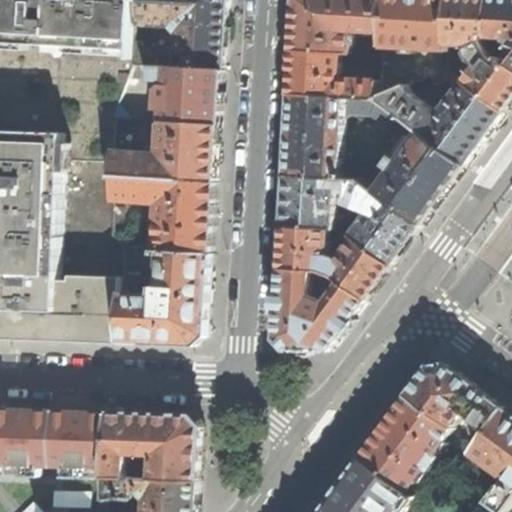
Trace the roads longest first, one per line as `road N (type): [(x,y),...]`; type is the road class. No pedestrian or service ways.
road 1 (residential): [(242,388),(269,0)]
road 2 (residential): [(0,374),(242,388)]
road 3 (tertiary): [(410,291),(304,434)]
road 4 (tertiary): [(511,155),(410,291)]
road 5 (unclassified): [(511,366),(410,291)]
